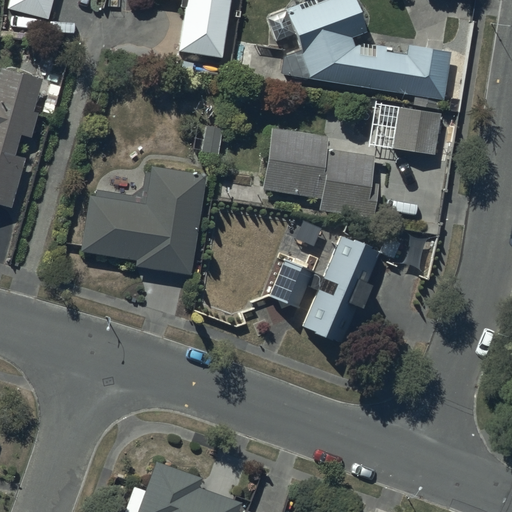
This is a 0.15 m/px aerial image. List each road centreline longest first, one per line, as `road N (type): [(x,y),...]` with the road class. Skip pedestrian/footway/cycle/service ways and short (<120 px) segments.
road 1 (residential): [(421,463),(488,271),(511,128)]
road 2 (tertiary): [(95,347),(421,463)]
road 3 (residential): [(95,347),(41,511)]
